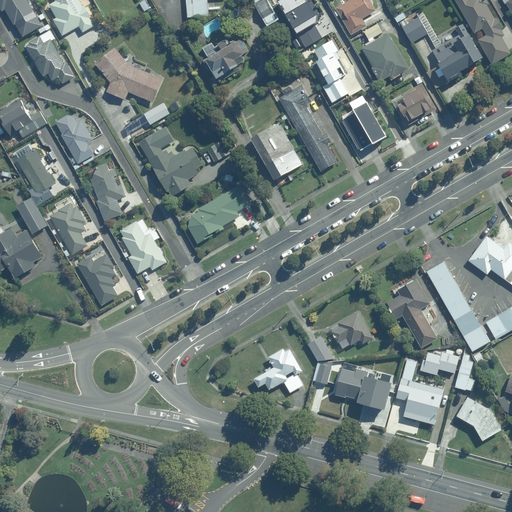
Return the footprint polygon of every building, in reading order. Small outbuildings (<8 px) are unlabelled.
[(0,0),(0,8),(2,12),(6,10),(14,25),(16,24),(21,33),(40,22),(27,0),(0,0)] [(55,0),(56,1),(50,4),(57,17),(54,19),(63,36),(80,26),(83,32),(95,26),(90,18),(92,17),(85,6),(83,6),(79,0),(55,0)] [(149,8),(145,0),(144,0),(140,3),(145,11),(149,8)] [(185,0),(187,18),(209,16),(207,0),(185,0)] [(279,19),(267,0),(260,0),(255,3),(268,26),(279,19)] [(376,11),(370,0),(350,0),(336,8),(352,35),(367,26),(363,18),(376,11)] [(453,0),(454,1),(455,0),(475,34),(486,27),(483,20),(493,14),(488,5),(490,4),(487,0),(453,0)] [(406,17),(404,13),(395,18),(397,23),(406,17)] [(428,33),(417,13),(400,23),(402,27),(401,28),(410,43),(412,43),(428,33)] [(304,34),(296,39),(321,85),(347,70),(335,49),(329,52),(310,19),(299,25),(304,34)] [(383,32),(378,24),(364,32),(369,40),(383,32)] [(469,35),(466,29),(458,32),(462,38),(435,54),(436,57),(435,57),(437,60),(438,59),(441,63),(440,64),(440,65),(450,81),(450,83),(464,75),(462,71),(485,58),(479,48),(478,48),(476,45),(477,45),(471,34),(469,35)] [(409,68),(389,33),(362,49),(374,67),(372,68),(380,81),(391,75),(393,78),(409,68)] [(40,36),(29,42),(30,44),(27,46),(44,76),(49,73),(53,80),(59,77),(63,84),(75,76),(67,61),(64,62),(51,39),(44,43),(40,36)] [(243,55),(250,51),(244,39),(237,41),(236,41),(235,41),(230,43),(228,39),(220,43),(223,50),(218,52),(217,51),(203,59),(207,67),(210,65),(217,79),(218,78),(220,82),(241,69),(239,65),(246,60),(243,55)] [(128,64),(116,47),(95,62),(111,82),(107,92),(126,100),(129,92),(154,103),(164,79),(128,64)] [(450,81),(440,65),(427,72),(437,89),(450,81)] [(423,81),(420,76),(415,79),(418,84),(423,81)] [(437,109),(423,83),(402,95),(406,101),(396,107),(407,126),(437,109)] [(290,87),(283,90),(285,95),(280,98),(299,131),(315,122),(306,105),(312,102),(302,85),(292,91),(290,87)] [(34,98),(30,93),(24,96),(28,102),(34,98)] [(21,99),(0,111),(0,117),(12,137),(19,133),(17,130),(19,130),(23,137),(47,123),(41,111),(31,117),(21,99)] [(67,116),(56,122),(63,134),(62,135),(79,164),(95,154),(89,143),(94,140),(83,119),(78,121),(75,117),(67,116)] [(280,122),(252,137),(259,150),(287,135),(280,122)] [(315,122),(299,131),(322,171),(339,162),(328,144),(332,142),(327,134),(323,136),(315,122)] [(287,135),(259,150),(267,165),(295,150),(287,135)] [(208,148),(215,162),(230,153),(223,140),(208,148)] [(163,152),(160,146),(146,154),(170,197),(192,185),(189,179),(199,173),(197,168),(203,165),(193,148),(187,151),(186,150),(175,156),(172,152),(169,153),(167,150),(163,152)] [(43,160),(36,149),(17,159),(38,194),(34,197),(38,203),(50,197),(46,190),(57,183),(50,172),(49,173),(41,161),(43,160)] [(295,150),(267,165),(275,180),(303,165),(295,150)] [(110,171),(107,163),(96,167),(97,169),(92,180),(100,200),(98,201),(105,221),(124,214),(118,200),(127,197),(123,188),(122,188),(122,186),(119,186),(115,176),(118,175),(116,169),(110,171)] [(241,185),(198,207),(201,211),(191,216),(189,227),(197,244),(214,235),(212,231),(240,217),(238,211),(251,204),(241,185)] [(17,206),(33,234),(48,225),(32,198),(17,206)] [(74,208),(71,203),(58,210),(59,211),(50,216),(73,255),(89,246),(82,233),(87,230),(83,223),(86,222),(78,206),(74,208)] [(153,270),(167,262),(155,240),(160,237),(156,231),(148,229),(142,219),(137,222),(137,221),(121,231),(124,237),(122,238),(133,256),(129,258),(138,274),(151,267),(153,270)] [(17,236),(13,228),(0,234),(0,266),(2,270),(9,267),(15,278),(37,266),(34,262),(43,256),(28,230),(17,236)] [(511,244),(509,242),(504,248),(487,235),(468,261),(488,275),(491,269),(511,284),(511,244)] [(91,257),(78,264),(102,306),(119,296),(114,287),(117,285),(112,277),(117,275),(114,269),(115,266),(107,254),(94,261),(91,257)] [(489,342),(445,262),(428,271),(473,352),(489,342)] [(401,296),(388,303),(397,319),(403,316),(422,348),(438,339),(421,309),(431,304),(417,279),(398,289),(401,296)] [(511,307),(486,322),(496,340),(511,330),(511,307)] [(338,322),(340,327),(332,331),(338,343),(347,338),(351,345),(361,340),(363,344),(375,338),(359,310),(338,322)] [(335,359),(321,336),(308,344),(319,361),(335,359)] [(291,349),(285,352),(284,349),(269,357),(275,367),(254,379),(259,387),(266,383),(270,390),(284,382),(291,393),(304,385),(298,374),(303,371),(291,349)] [(396,393),(408,396),(411,385),(411,381),(413,381),(418,361),(415,360),(416,354),(409,353),(403,378),(401,378),(396,393)] [(484,359),(480,353),(475,356),(478,363),(484,359)] [(464,354),(456,387),(466,390),(466,389),(473,391),(476,379),(470,378),(474,362),(469,361),(471,355),(464,354)] [(328,385),(333,362),(319,364),(314,381),(328,385)] [(343,368),(336,395),(346,398),(346,396),(359,399),(358,402),(386,410),(394,383),(377,379),(378,375),(357,369),(356,372),(343,368)] [(424,388),(411,385),(408,396),(403,411),(429,418),(438,386),(425,383),(424,388)] [(491,410),(469,397),(458,416),(475,426),(484,441),(503,430),(491,410)] [(166,499),(178,507),(189,487),(176,480),(166,499)]
